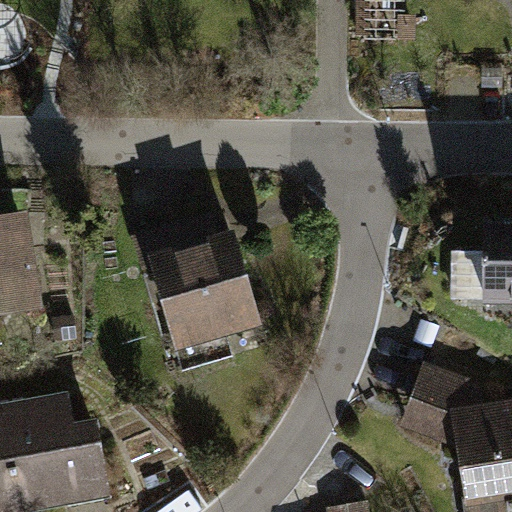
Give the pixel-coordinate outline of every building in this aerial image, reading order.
[(21,207),(0,210),(0,309),(46,302),(21,207)] [(215,216),(135,238),(145,270),(156,267),(185,368),(230,355),(222,326),(256,316),(235,240),(223,243),(215,216)] [(511,302),(511,225),(488,225),(488,252),(458,252),(452,258),(452,297),(457,302),(511,302)] [(409,429),(460,446),(469,511),(511,511),(511,398),(486,402),(484,382),(433,365),(409,429)] [(65,385),(0,396),(0,511),(30,511),(28,504),(111,490),(91,407),(68,410),(65,385)]
